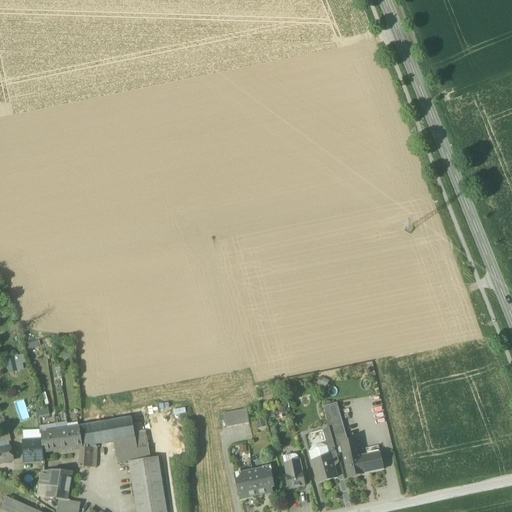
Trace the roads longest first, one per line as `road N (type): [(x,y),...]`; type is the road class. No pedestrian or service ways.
road 1 (secondary): [(384,0),(511,318)]
road 2 (residential): [(363,511),(511,479)]
